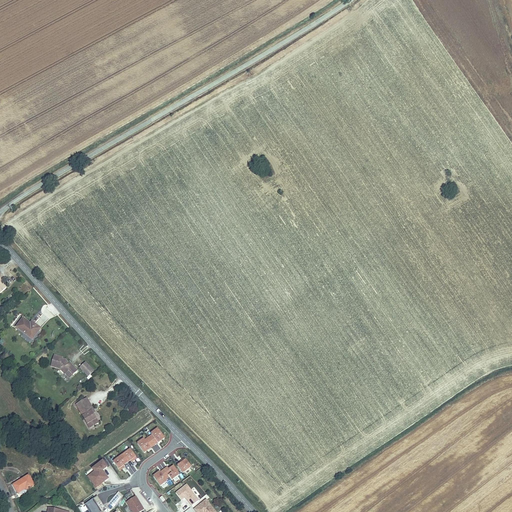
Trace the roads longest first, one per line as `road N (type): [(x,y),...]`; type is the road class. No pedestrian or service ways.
road 1 (residential): [(0,212),(349,0)]
road 2 (tertiary): [(0,238),(183,438)]
